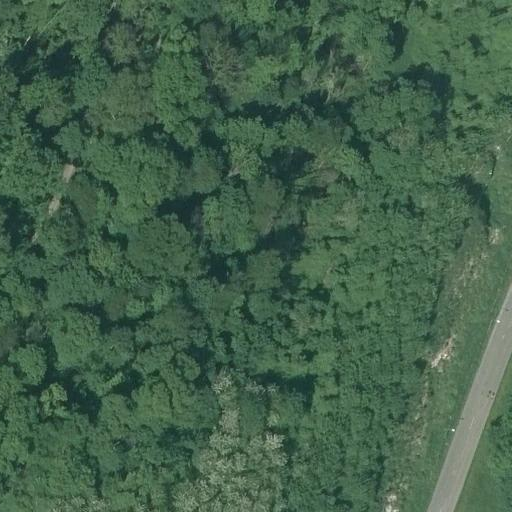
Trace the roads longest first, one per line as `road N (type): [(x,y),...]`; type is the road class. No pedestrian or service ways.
road 1 (track): [(0,297),(42,240),(95,107),(117,0)]
road 2 (tertiary): [(438,511),(511,320)]
